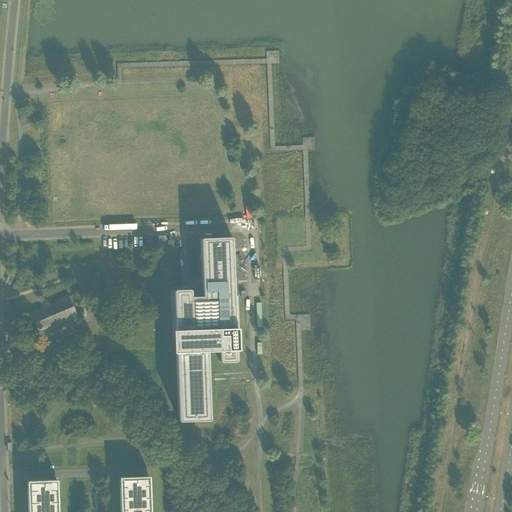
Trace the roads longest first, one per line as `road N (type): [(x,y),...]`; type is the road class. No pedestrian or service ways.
road 1 (secondary): [(511,282),(475,511)]
road 2 (unclassified): [(14,0),(0,180)]
